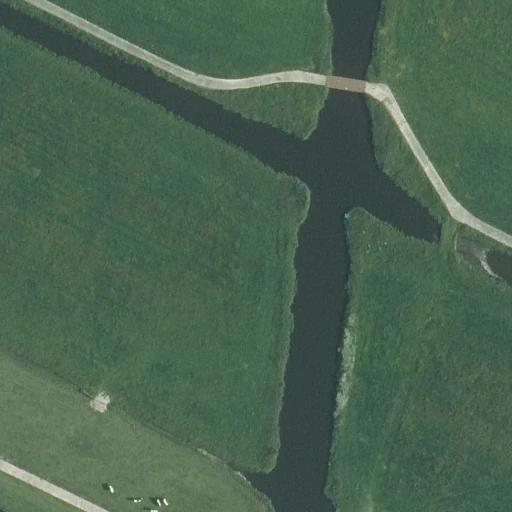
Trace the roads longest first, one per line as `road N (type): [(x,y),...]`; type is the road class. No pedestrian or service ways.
road 1 (track): [(511,245),(450,205),(376,94),(289,74),(241,89),(204,84),(26,0)]
road 2 (track): [(367,511),(371,469),(462,218)]
